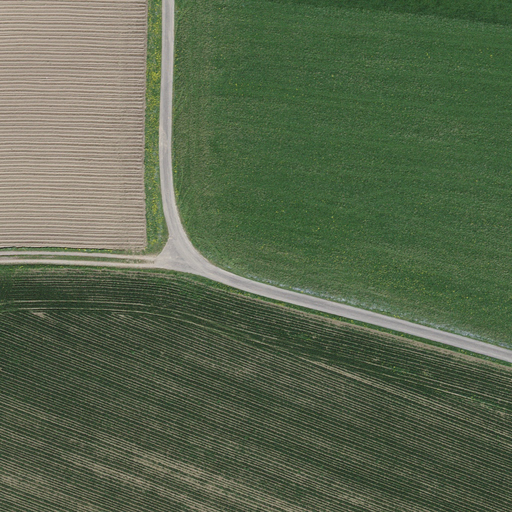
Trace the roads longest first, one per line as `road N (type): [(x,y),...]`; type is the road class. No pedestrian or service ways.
road 1 (track): [(166,0),(167,192),(188,254),(243,283),(511,361)]
road 2 (track): [(188,254),(163,261),(0,258)]
